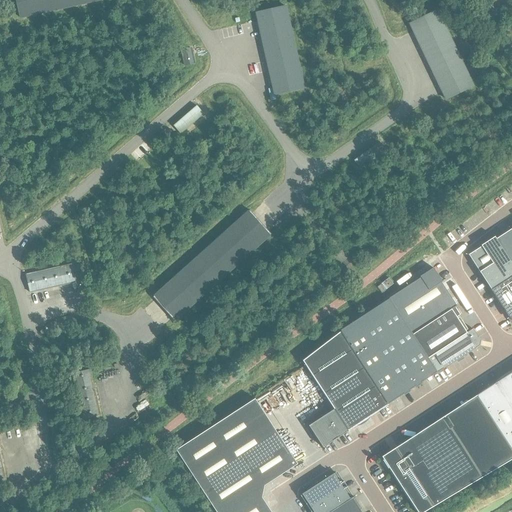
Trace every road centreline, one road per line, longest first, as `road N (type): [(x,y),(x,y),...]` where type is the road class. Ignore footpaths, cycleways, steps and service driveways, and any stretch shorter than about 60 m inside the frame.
road 1 (unclassified): [(508,352),(450,259),(511,210)]
road 2 (unclassified): [(351,455),(508,352)]
road 3 (unknown): [(114,343),(121,388),(112,419),(58,459)]
